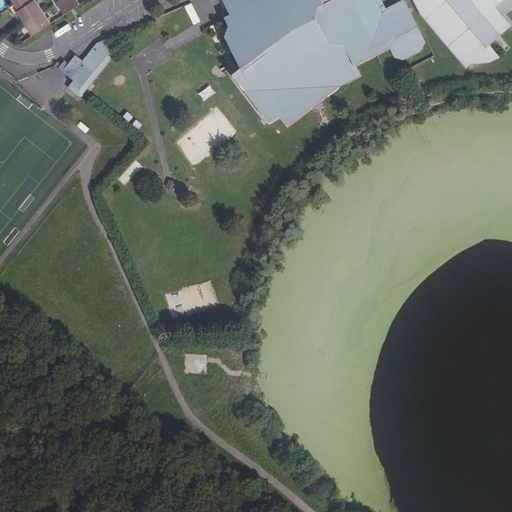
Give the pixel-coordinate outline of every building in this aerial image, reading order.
[(20,0),(11,6),(10,7),(14,14),(17,12),(25,24),(43,12),(35,0),(34,0),(31,2),(29,0),(20,0)] [(64,15),(71,11),(63,0),(59,0),(56,2),(64,15)] [(67,0),(74,9),(80,5),(76,0),(67,0)] [(511,0),(221,0),(229,15),(224,18),(229,27),(224,38),(242,69),(233,76),(269,124),(280,118),(287,127),(340,88),(361,77),(356,66),(389,49),(392,54),(400,50),(404,60),(421,52),(416,42),(423,38),(404,0),(386,9),(381,0),(415,0),(420,7),(466,64),(469,63),(489,61),(496,56),(484,42),(507,22),(511,28),(511,27),(511,0)] [(191,3),(185,6),(194,24),(200,21),(191,3)] [(43,12),(25,24),(32,36),(51,24),(43,12)] [(62,65),(59,69),(74,81),(68,88),(81,98),(116,54),(108,48),(105,40),(97,44),(83,61),(76,55),(69,64),(65,61),(62,65)] [(57,61),(46,75),(47,82),(63,95),(68,88),(74,81),(59,69),(62,65),(57,61)] [(205,101),(217,93),(212,85),(200,94),(205,101)] [(234,126),(245,118),(230,97),(220,105),(234,126)] [(195,159),(209,145),(194,131),(180,146),(195,159)] [(252,207),(262,213),(275,192),(265,186),(252,207)]
